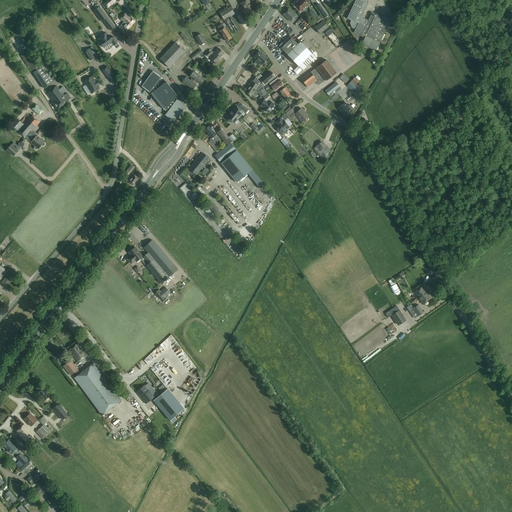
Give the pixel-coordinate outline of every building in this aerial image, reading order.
[(246,12),(254,6),(249,0),(245,0),(240,3),(246,12)] [(372,12),(368,20),(361,17),(368,3),(364,1),(364,0),(355,0),(347,18),(351,20),(350,22),(350,23),(351,28),(352,28),(355,29),(353,32),(361,36),(364,38),(362,43),(376,50),(381,40),(391,19),(383,16),(383,17),(372,12)] [(294,4),(294,5),(300,12),(308,5),(307,4),(306,4),(305,5),(304,3),(303,4),(302,6),(297,1),(296,2),(294,4)] [(105,23),(111,32),(115,29),(97,3),(92,7),(103,24),(105,23)] [(315,6),(320,13),(323,11),(318,4),(315,6)] [(235,14),(230,7),(220,14),(224,20),(231,15),(231,16),(235,14)] [(289,8),(283,14),(291,22),(297,15),(289,8)] [(135,20),(125,13),(120,19),(124,22),(121,25),(123,27),(126,30),(135,20)] [(232,32),(237,30),(231,16),(226,19),(232,32)] [(315,20),(319,24),(314,27),(320,34),(329,27),(323,20),(319,16),(315,20)] [(225,27),(220,31),(219,31),(226,41),(231,38),(225,27)] [(106,32),(98,38),(100,42),(99,42),(104,48),(111,42),(113,45),(117,42),(113,36),(111,38),(109,35),(108,36),(106,32)] [(195,37),(200,45),(206,42),(200,33),(195,37)] [(313,62),(317,59),(300,42),(298,44),(289,36),(279,46),(287,55),(299,67),(299,66),(303,70),(312,61),(313,62)] [(310,46),(306,42),(304,40),(302,42),(308,49),(310,46)] [(159,59),(169,68),(185,51),(175,42),(159,59)] [(124,60),(118,47),(107,51),(112,65),(124,60)] [(90,60),(95,57),(90,48),(85,52),(90,60)] [(214,56),(211,59),(217,64),(222,59),(220,57),(224,53),(218,48),(212,54),(214,56)] [(33,72),(43,66),(31,49),(21,56),(31,72),(33,72)] [(203,52),(201,49),(191,57),(193,60),(203,52)] [(254,57),(257,60),(256,61),(256,62),(260,65),(261,64),(262,65),(268,58),(259,51),(254,57)] [(315,69),(311,72),(310,72),(301,79),(308,87),(316,81),(318,82),(317,83),(319,85),(325,80),(326,81),(336,73),(326,60),(316,68),(317,69),(315,70),(315,69)] [(44,65),(43,66),(33,72),(44,88),(54,81),(44,65)] [(102,70),(112,84),(118,80),(107,66),(102,70)] [(64,74),(60,69),(54,73),(58,78),(64,74)] [(185,77),(182,82),(193,89),(196,84),(192,82),(194,80),(200,84),(204,79),(197,73),(198,73),(195,71),(195,72),(194,71),(193,71),(191,70),(189,72),(192,74),(190,76),(192,78),(190,80),(185,77)] [(164,107),(168,111),(166,115),(173,121),(185,105),(177,100),(176,101),(174,99),(178,96),(166,81),(162,84),(158,80),(161,77),(153,71),(141,86),(149,92),(150,91),(152,92),(151,93),(163,108),(164,107)] [(265,85),(275,77),(271,71),(260,80),(265,85)] [(97,80),(95,82),(92,76),(84,82),(91,94),(100,88),(98,85),(99,84),(97,80)] [(267,93),(263,88),(264,87),(255,77),(252,81),(252,82),(251,82),(249,85),(249,86),(248,87),(245,91),(252,95),(255,97),(257,92),(261,97),(262,96),(263,95),(267,93)] [(284,88),(285,87),(284,88),(283,85),(278,77),(269,84),(273,89),(274,91),(275,91),(278,89),(278,90),(281,88),(282,89),(285,88),(284,88)] [(361,88),(356,84),(352,81),(347,86),(356,94),(361,88)] [(340,88),(336,83),(326,91),(329,94),(335,89),(337,91),(340,88)] [(52,101),(63,93),(66,91),(63,87),(59,89),(57,86),(47,94),(52,101)] [(290,94),(285,87),(284,88),(285,88),(282,89),(281,88),(278,90),(279,91),(284,98),(290,94)] [(63,93),(52,101),(51,102),(57,110),(69,101),(68,100),(73,97),(70,94),(69,95),(67,93),(64,95),(63,93)] [(271,112),(272,110),(271,109),(275,104),(269,100),(268,102),(264,100),(260,105),(266,109),(265,110),(269,113),(270,112),(271,112)] [(283,100),(278,105),(282,109),(284,110),(287,107),(285,106),(287,104),(283,100)] [(36,103),(31,108),(39,115),(44,110),(36,103)] [(348,106),(345,103),(342,105),(338,108),(345,117),(354,110),(350,104),(348,106)] [(235,106),(233,108),(229,114),(229,115),(226,118),(229,120),(228,121),(230,123),(231,122),(233,123),(234,123),(236,124),(239,121),(237,120),(243,112),(245,113),(248,109),(241,104),(238,108),(235,106)] [(301,108),(297,112),(295,110),(288,116),(291,119),(296,115),(302,122),(308,116),(301,108)] [(278,125),(276,127),(281,133),(282,132),(283,133),(284,134),(286,134),(287,132),(288,131),(287,130),(287,129),(289,127),(284,121),(288,118),(285,114),(275,122),(277,124),(278,124),(278,125)] [(44,142),(39,137),(37,135),(32,131),(40,123),(31,115),(23,124),(17,131),(26,138),(31,142),(30,142),(35,146),(34,147),(34,148),(36,150),(37,150),(38,149),(41,145),(42,146),(44,146),(45,145),(45,143),(44,143),(44,142)] [(244,120),(249,123),(252,117),(247,115),(244,120)] [(367,123),(364,118),(359,121),(362,126),(367,123)] [(17,131),(23,124),(20,121),(14,128),(17,131)] [(214,136),(216,134),(214,132),(214,131),(213,129),(212,128),(214,127),(211,124),(209,126),(208,126),(204,130),(211,138),(210,139),(213,143),(216,140),(214,138),(215,137),(214,136)] [(228,137),(222,130),(220,131),(219,130),(217,132),(227,145),(230,143),(232,141),(228,137)] [(285,146),(289,143),(284,137),(280,140),(285,146)] [(321,142),(315,147),(321,154),(327,149),(321,142)] [(184,154),(188,157),(197,146),(193,143),(184,154)] [(227,145),(214,155),(220,163),(237,183),(252,169),(236,150),(230,143),(227,145)] [(13,156),(18,151),(11,145),(7,150),(13,156)] [(203,168),(202,167),(205,163),(207,164),(210,160),(208,159),(209,158),(203,153),(199,158),(198,158),(189,169),(196,175),(201,169),(202,170),(203,168)] [(125,172),(128,175),(134,167),(131,164),(125,172)] [(125,179),(133,185),(138,178),(132,173),(129,177),(128,176),(125,179)] [(251,198),(253,196),(250,192),(253,189),(248,184),(245,186),(244,185),(241,187),(251,198)] [(200,186),(200,187),(195,191),(205,203),(210,198),(200,186)] [(125,231),(136,246),(140,243),(139,241),(143,238),(141,237),(148,232),(140,220),(125,231)] [(177,270),(152,240),(144,247),(148,253),(143,257),(142,256),(143,256),(135,247),(129,252),(131,256),(130,257),(127,259),(131,264),(135,260),(136,261),(140,259),(161,284),(177,270)] [(12,269),(5,278),(1,283),(7,287),(17,273),(12,269)] [(418,298),(427,292),(423,286),(414,292),(418,298)] [(161,300),(170,293),(166,287),(161,291),(159,289),(155,293),(161,300)] [(427,292),(418,298),(422,304),(431,298),(427,292)] [(413,308),(409,311),(414,318),(424,312),(418,304),(413,308)] [(392,314),(398,325),(405,320),(399,310),(392,314)] [(77,362),(85,356),(87,355),(78,343),(68,350),(77,362)] [(77,375),(74,378),(102,415),(121,401),(94,363),(81,373),(72,362),(69,364),(68,363),(63,366),(71,375),(75,372),(77,375)] [(152,387),(148,383),(145,385),(136,392),(140,397),(149,390),(152,387)] [(43,387),(37,393),(44,401),(50,395),(43,387)] [(149,390),(140,397),(139,398),(141,399),(145,403),(145,404),(154,396),(157,393),(156,392),(155,392),(154,391),(155,391),(152,388),(149,390)] [(154,400),(160,408),(174,397),(168,389),(154,400)] [(184,408),(174,397),(160,408),(170,420),(174,416),(184,408)] [(53,409),(62,420),(68,415),(58,404),(53,409)] [(30,413),(24,419),(31,426),(37,420),(34,416),(33,417),(30,413)] [(33,435),(24,424),(16,431),(26,442),(33,435)] [(41,438),(50,430),(44,424),(36,432),(41,438)] [(21,453),(8,440),(3,445),(11,453),(13,454),(15,452),(18,455),(17,457),(19,460),(16,463),(21,467),(24,464),(24,465),(28,460),(21,453)] [(23,473),(26,470),(28,472),(29,471),(27,469),(31,465),(28,462),(20,469),(23,473)] [(31,483),(34,480),(36,482),(38,481),(36,479),(39,475),(36,472),(28,479),(31,483)] [(40,492),(43,490),(45,492),(46,491),(44,488),(48,485),(45,482),(37,489),(40,492)] [(6,494),(8,496),(6,498),(7,500),(10,498),(13,502),(17,499),(10,491),(6,494)] [(27,491),(25,493),(23,491),(21,493),(23,495),(19,498),(22,502),(30,494),(27,491)] [(51,504),(53,502),(55,504),(57,503),(55,500),(59,497),(56,493),(48,501),(51,504)] [(34,504),(32,502),(35,499),(32,496),(24,503),(27,507),(31,503),(33,505),(34,504)]
